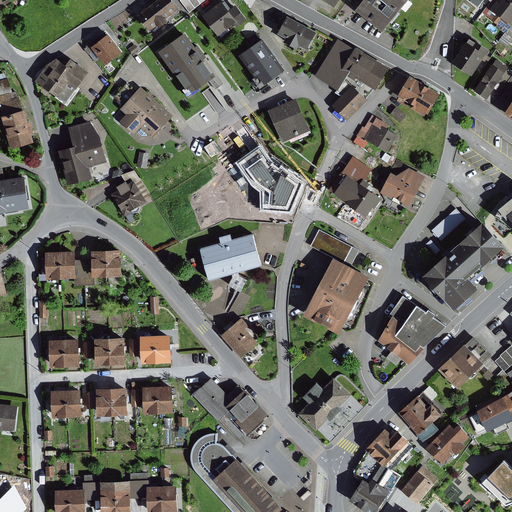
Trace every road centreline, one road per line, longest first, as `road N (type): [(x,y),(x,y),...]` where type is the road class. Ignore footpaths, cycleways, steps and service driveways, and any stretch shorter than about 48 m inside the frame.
road 1 (residential): [(387,404),(365,372),(367,334),(396,259),(444,176),(458,98)]
road 2 (residential): [(268,402),(285,376),(287,266),(345,133)]
road 3 (residential): [(58,206),(148,259),(239,368)]
road 4 (residential): [(36,378),(239,368)]
road 5 (residential): [(345,133),(299,84),(194,140)]
road 6 (residential): [(387,404),(511,284)]
road 7 (residential): [(408,68),(284,0)]
road 8 (residential): [(36,378),(28,241)]
road 9 (residential): [(41,511),(36,378)]
road 10 (residential): [(132,0),(24,69)]
